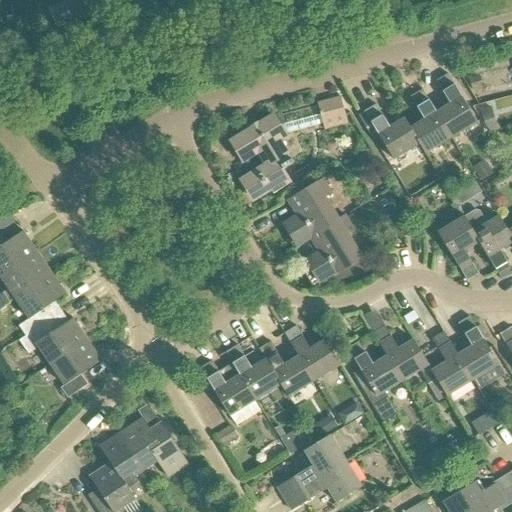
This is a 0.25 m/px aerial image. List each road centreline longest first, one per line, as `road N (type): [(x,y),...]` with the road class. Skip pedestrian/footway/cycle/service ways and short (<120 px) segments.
road 1 (residential): [(171,119),(511,25)]
road 2 (residential): [(269,293),(345,305),(416,277),(466,301),(511,300)]
road 3 (residential): [(0,509),(143,351)]
road 4 (residential): [(269,293),(171,119)]
road 5 (residential): [(143,351),(135,314),(57,196)]
road 6 (residential): [(247,511),(158,361)]
road 7 (residential): [(57,196),(171,119)]
road 8 (residential): [(158,361),(269,293)]
